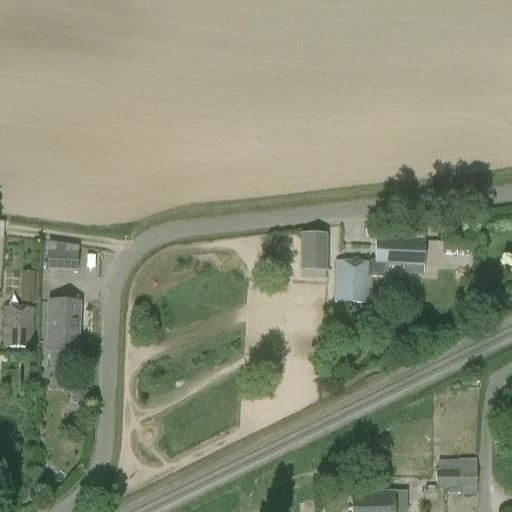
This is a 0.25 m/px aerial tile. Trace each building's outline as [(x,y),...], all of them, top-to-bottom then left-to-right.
[(369,304),(370,278),(387,279),(388,266),(403,267),(403,274),(423,275),(425,234),(404,233),(403,241),(375,240),(375,248),(375,264),(375,261),(370,261),(370,264),(336,263),(334,303),(369,304)] [(301,235),(301,271),(326,272),(326,235),(301,235)] [(78,247),(47,242),(46,270),(76,272),(78,247)] [(22,273),(21,303),(34,304),(34,273),(22,273)] [(47,350),(49,351),(49,365),(52,369),(71,370),(75,366),(75,352),(77,352),(79,303),(49,302),(47,350)] [(33,310),(4,309),(3,347),(31,348),(33,310)] [(460,494),(459,489),(477,489),(477,461),(458,461),(458,472),(435,471),(436,489),(447,489),(447,494),(460,494)] [(405,511),(406,493),(351,494),(351,511),(405,511)]
